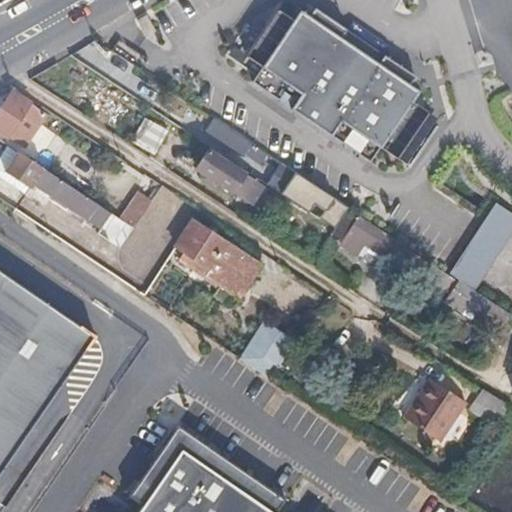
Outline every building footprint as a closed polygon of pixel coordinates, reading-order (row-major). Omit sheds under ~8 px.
[(397,157),(429,110),(413,100),(420,90),(410,84),(416,75),(401,64),(365,40),(331,17),(314,6),(309,14),(301,9),(294,18),(278,8),(247,54),(264,66),(253,82),(371,160),(380,146),(397,157)] [(49,113),(15,91),(0,112),(0,129),(27,146),(49,113)] [(253,144),(214,117),(208,129),(246,154),(253,144)] [(211,150),(200,168),(241,195),(253,178),(211,150)] [(43,166),(20,152),(7,172),(30,187),(33,181),(43,166)] [(267,168),(276,175),(284,164),(275,158),(267,168)] [(280,180),(275,189),(307,210),(313,202),(324,209),(319,218),(334,227),(347,206),(284,164),(276,175),(275,177),(280,180)] [(99,202),(43,166),(33,181),(56,195),(54,200),(66,209),(70,204),(90,216),(99,202)] [(135,226),(151,200),(139,193),(123,218),(126,219),(135,226)] [(511,231),(511,214),(495,203),(481,224),(448,273),(459,280),(473,290),(511,231)] [(113,239),(126,219),(123,218),(112,210),(106,220),(100,230),(113,239)] [(94,226),(100,230),(106,220),(100,217),(94,226)] [(416,254),(392,238),(390,240),(356,218),(350,227),(346,225),(338,239),(341,242),(340,243),(359,255),(362,249),(378,259),(382,253),(395,261),(390,269),(402,276),(416,254)] [(195,221),(177,245),(186,252),(181,258),(251,306),(273,275),(195,221)] [(506,311),(482,296),(473,290),(459,280),(458,282),(432,265),(424,276),(451,294),(446,301),(475,321),(479,317),(496,327),(506,311)] [(0,464),(88,342),(0,281),(0,464)] [(263,322),(240,358),(270,378),(293,338),(263,322)] [(467,399),(436,379),(427,392),(421,388),(404,414),(441,438),(467,399)] [(481,390),(474,410),(486,414),(493,394),(481,390)] [(275,511),(286,498),(178,423),(129,494),(143,504),(137,511),(275,511)]
